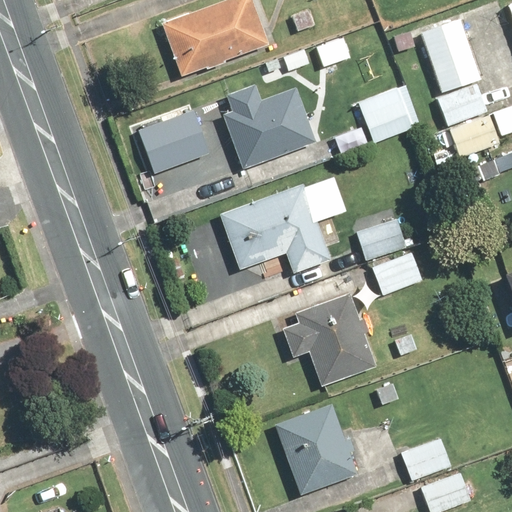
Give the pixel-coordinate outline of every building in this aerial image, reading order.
[(275,44),(258,0),(220,0),(164,22),(186,79),(275,44)] [(484,78),(461,19),(423,34),(446,93),(484,78)] [(319,142),(300,87),(266,98),(261,84),(231,94),(237,111),(225,116),(242,168),(319,142)] [(423,127),(408,86),(359,104),(374,145),(423,127)] [(511,134),(511,107),(496,114),(505,138),(511,134)] [(492,112),(449,127),(461,158),(503,143),(492,112)] [(341,177),(222,214),(239,270),(291,253),(297,271),(332,260),(321,225),(353,215),(341,177)] [(359,233),(369,261),(412,246),(402,218),(359,233)] [(428,281),(416,252),(374,268),(386,297),(428,281)] [(361,318),(353,292),(296,309),(301,325),(288,329),(297,359),(314,353),(323,383),(380,365),(369,331),(374,330),(369,315),(361,318)] [(364,473),(337,402),(274,427),(302,497),(364,473)] [(454,466),(443,439),(402,455),(412,482),(454,466)] [(439,511),(474,497),(464,472),(424,488),(433,511),(439,511)]
